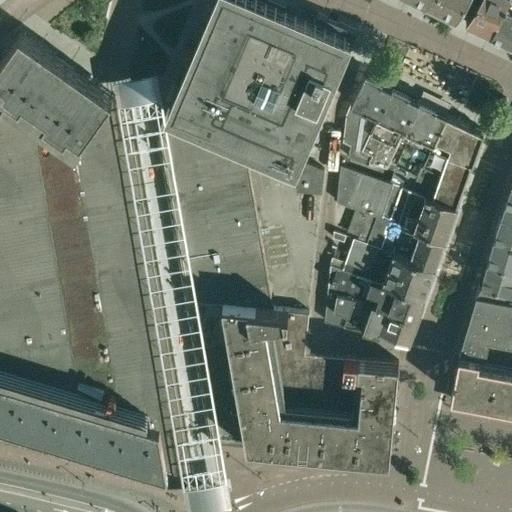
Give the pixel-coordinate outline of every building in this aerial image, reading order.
[(276,0),(212,0),(165,111),(157,130),(210,439),(248,442),(223,300),(273,305),(252,183),(247,150),(254,149),(290,164),(319,94),(327,98),(328,99),(344,62),(352,43),(358,28),(334,18),(317,11),(314,19),(286,8),(287,5),(276,0)] [(423,0),(456,16),(465,0),(423,0)] [(490,32),(505,0),(477,0),(465,20),(490,32)] [(511,0),(505,0),(490,32),(511,42),(511,0)] [(3,48),(0,53),(0,418),(166,469),(195,477),(188,437),(131,107),(31,36),(25,32),(3,48)] [(379,114),(392,85),(364,71),(350,100),(351,101),(346,112),(345,118),(343,139),(344,139),(351,143),(348,154),(369,162),(370,159),(373,153),(362,148),(379,114)] [(210,439),(157,130),(152,98),(150,85),(128,90),(131,107),(195,477),(198,497),(209,495),(220,493),(210,439)] [(387,165),(420,98),(392,85),(379,114),(362,148),(373,153),(370,159),(387,165)] [(417,176),(448,111),(420,98),(387,165),(417,176)] [(484,129),(479,127),(448,111),(417,176),(411,187),(457,204),(472,160),(473,160),(484,129)] [(324,167),(300,157),(297,188),(322,191),(324,167)] [(457,204),(411,187),(341,163),(337,200),(356,207),(445,238),(457,204)] [(511,181),(508,189),(501,212),(511,215),(511,181)] [(435,265),(445,238),(356,207),(348,229),(371,237),(370,241),(435,265)] [(511,215),(501,212),(487,258),(511,264),(511,215)] [(333,236),(344,239),(346,233),(334,229),(333,236)] [(425,295),(435,265),(370,241),(370,243),(361,240),(351,269),(425,295)] [(511,299),(511,264),(487,258),(477,293),(479,293),(511,299)] [(425,295),(351,269),(330,262),(327,290),(351,295),(379,305),(416,318),(425,295)] [(409,339),(416,318),(379,305),(351,295),(328,290),(325,319),(342,323),(380,332),(381,329),(409,339)] [(511,299),(479,293),(477,293),(461,350),(460,350),(460,351),(479,355),(479,360),(511,366),(511,299)] [(273,305),(223,300),(248,442),(390,456),(397,385),(397,384),(397,382),(399,359),(305,350),(305,349),(306,343),(308,343),(310,328),(308,328),(309,309),(273,305)] [(479,355),(460,351),(459,351),(451,394),(511,405),(511,366),(479,360),(479,355)]
